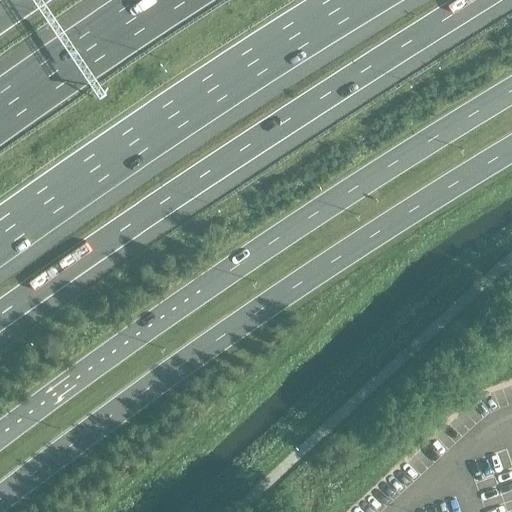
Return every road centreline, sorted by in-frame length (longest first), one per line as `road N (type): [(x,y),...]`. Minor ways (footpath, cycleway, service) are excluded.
road 1 (tertiary): [(0,499),(123,402),(511,152)]
road 2 (tertiary): [(511,94),(229,271),(0,434)]
road 3 (motorway): [(0,317),(163,201),(477,0)]
road 4 (motorway): [(0,234),(352,0)]
road 5 (motorway): [(158,0),(0,109)]
